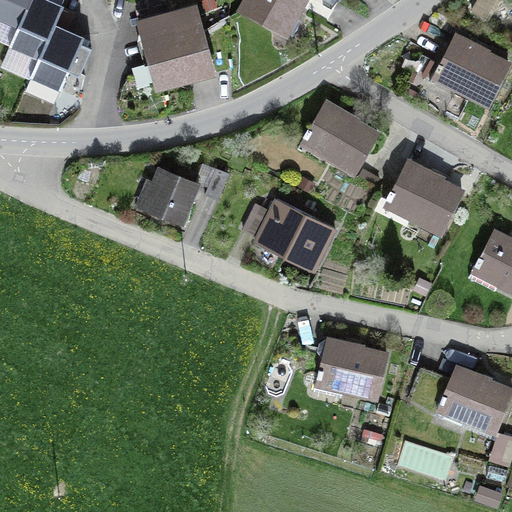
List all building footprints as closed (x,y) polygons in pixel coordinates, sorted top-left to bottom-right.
[(18,27),(29,0),(0,0),(0,19),(17,27),(18,27)] [(17,27),(10,46),(38,58),(39,58),(54,24),(54,25),(62,6),(48,0),(29,0),(18,27),(17,27)] [(246,0),(242,9),(285,33),(302,0),(246,0)] [(477,0),(471,10),(487,19),(498,0),(477,0)] [(174,14),(179,31),(146,40),(159,88),(212,74),(195,8),(174,14)] [(39,58),(38,58),(26,90),(54,103),(68,72),(79,76),(91,47),(81,43),(83,37),(54,25),(54,24),(39,58)] [(442,65),(439,64),(435,71),(439,74),(440,72),(461,83),(457,90),(487,105),(508,65),(457,36),(442,65)] [(421,88),(435,61),(422,55),(408,82),(421,88)] [(327,104),(311,131),(308,129),(303,138),(308,140),(309,139),(329,150),(325,157),(354,174),(377,134),(327,104)] [(433,178),(434,175),(409,162),(393,193),(390,191),(385,200),(390,203),(391,200),(416,213),(413,218),(441,233),(462,192),(433,178)] [(160,168),(143,208),(183,225),(200,185),(160,168)] [(229,174),(216,169),(203,201),(216,206),(229,174)] [(255,242),(285,257),(288,253),(315,267),(335,228),(277,198),(255,242)] [(244,226),(255,232),(268,209),(257,203),(244,226)] [(494,291),(497,283),(511,290),(511,243),(511,244),(511,242),(511,240),(495,232),(481,259),(478,257),(468,278),(494,291)] [(322,357),(325,358),(322,369),(319,368),(314,391),(343,398),(345,390),(376,397),(387,354),(330,338),(329,340),(320,343),(318,351),(322,357)] [(423,365),(412,391),(437,401),(447,375),(423,365)] [(464,419),(495,432),(511,391),(458,367),(445,395),(443,394),(440,402),(442,403),(438,412),(463,422),(464,419)] [(407,440),(400,463),(445,478),(453,454),(407,440)] [(488,477),(505,482),(508,470),(491,465),(488,477)] [(482,502),(496,506),(500,493),(487,489),(482,502)]
